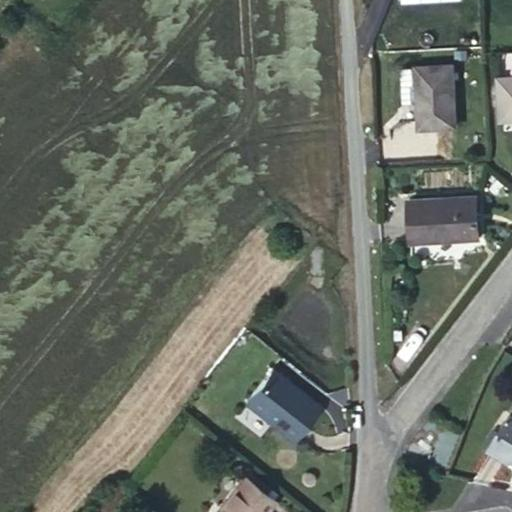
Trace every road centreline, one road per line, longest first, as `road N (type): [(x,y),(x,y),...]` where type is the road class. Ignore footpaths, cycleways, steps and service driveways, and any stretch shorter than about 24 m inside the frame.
road 1 (unclassified): [(366,436),(342,0)]
road 2 (residential): [(366,436),(405,406),(511,264)]
